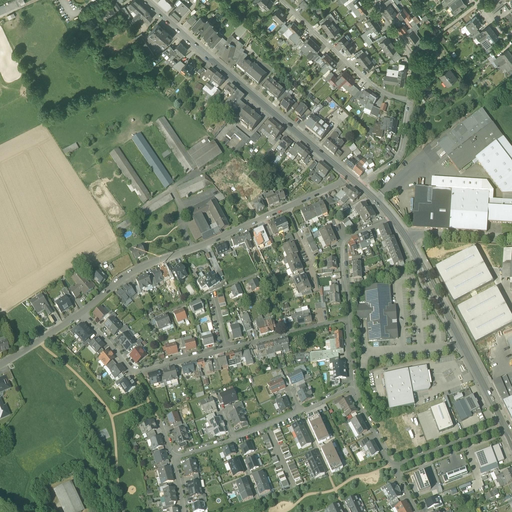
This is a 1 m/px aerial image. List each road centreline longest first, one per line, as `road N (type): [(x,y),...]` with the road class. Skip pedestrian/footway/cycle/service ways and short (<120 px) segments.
road 1 (secondary): [(144,0),(350,177)]
road 2 (residential): [(81,312),(134,268),(287,206)]
road 3 (secondary): [(405,237),(504,426)]
road 4 (residential): [(410,101),(366,81),(281,0)]
road 5 (residential): [(392,218),(344,237),(349,319)]
road 6 (residential): [(226,348),(349,319)]
